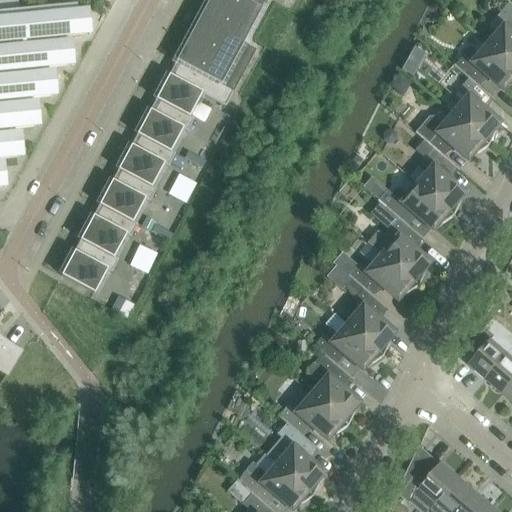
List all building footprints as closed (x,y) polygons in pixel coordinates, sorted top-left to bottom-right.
[(209,0),(176,61),(233,92),(255,51),(243,44),(244,41),(266,0),(209,0)] [(0,159),(16,158),(13,129),(33,128),(30,99),(50,97),(47,68),(67,67),(64,38),(84,36),(81,12),(76,12),(75,6),(18,12),(17,2),(0,3),(0,159)] [(507,3),(487,27),(496,35),(487,46),(511,67),(511,5),(508,3),(507,3)] [(511,85),(511,67),(487,46),(478,56),(469,48),(453,67),(493,101),(494,101),(474,84),(482,75),(502,91),(509,83),(511,86),(511,85)] [(156,99),(189,117),(201,95),(225,108),(233,92),(176,61),(176,62),(156,99)] [(493,102),(493,101),(453,67),(467,80),(452,97),(461,105),(452,116),(488,147),(495,133),(492,132),(499,124),(480,107),(488,98),(493,102)] [(416,71),(410,80),(420,87),(423,81),(421,74),(416,71)] [(156,99),(137,135),(170,152),(182,130),(187,133),(194,120),(189,117),(156,99)] [(415,134),(458,171),(439,154),(447,145),(467,161),(474,153),(476,156),(488,147),(452,116),(443,126),(433,118),(428,118),(415,134)] [(458,172),(458,171),(415,134),(414,134),(423,142),(415,151),(414,151),(424,159),(417,167),(425,175),(417,186),(453,217),(460,204),(457,202),(464,194),(444,177),(453,168),(458,172)] [(137,135),(118,170),(151,188),(163,166),(168,168),(175,155),(170,152),(137,135)] [(118,170),(99,205),(132,223),(144,201),(149,203),(156,190),(151,188),(118,170)] [(187,205),(196,184),(179,176),(169,196),(187,205)] [(453,217),(417,186),(407,196),(398,189),(383,207),(423,241),(404,224),(412,215),(432,231),(439,223),(441,226),(453,217)] [(99,205),(80,240),(113,258),(125,236),(130,239),(137,225),(132,223),(99,205)] [(423,242),(423,241),(383,207),(382,207),(397,220),(382,236),(377,232),(367,243),(381,256),(418,287),(425,274),(422,272),(429,264),(409,247),(418,238),(423,242)] [(61,277),(92,294),(94,295),(106,271),(111,274),(118,261),(113,258),(80,240),(61,277)] [(131,269),(149,276),(157,255),(139,248),(131,269)] [(363,259),(347,277),(350,280),(351,280),(369,295),(377,285),(397,301),(404,293),(405,296),(418,287),(381,256),(372,266),(363,259)] [(350,280),(343,289),(353,300),(346,307),(355,315),(346,326),(383,357),(390,344),(387,342),(394,334),(380,322),(374,317),(382,308),(385,310),(387,312),(388,312),(388,311),(372,297),(369,295),(351,280),(350,280)] [(111,298),(106,309),(117,315),(123,304),(111,298)] [(123,304),(117,315),(126,319),(134,305),(125,301),(123,304)] [(469,366),(486,381),(511,350),(511,338),(502,329),(503,328),(497,322),(494,319),(485,329),(469,348),(478,355),(469,366)] [(383,357),(346,326),(337,336),(328,329),(312,347),(353,382),(353,381),(334,364),(342,355),(361,371),(368,363),(370,366),(383,357)] [(0,372),(5,376),(19,353),(20,353),(21,352),(14,348),(7,344),(1,339),(0,338),(0,372)] [(320,385),(311,396),(348,427),(354,414),(352,412),(358,404),(339,387),(347,378),(352,382),(353,382),(312,347),(320,355),(305,372),(320,385)] [(511,350),(486,381),(502,395),(511,383),(511,350)] [(511,383),(502,395),(511,403),(511,383)] [(348,427),(311,396),(302,406),(293,399),(277,417),(318,452),(318,451),(299,434),(307,425),(326,441),(333,433),(335,436),(348,427)] [(273,403),(268,408),(276,416),(281,410),(273,403)] [(317,452),(318,452),(277,417),(285,424),(276,435),(291,448),(276,466),(312,497),(319,484),(316,482),(323,474),(304,457),(312,448),(317,452)] [(403,482),(397,493),(409,503),(408,503),(409,504),(411,502),(423,511),(429,511),(459,478),(442,464),(433,474),(424,467),(414,458),(403,482)] [(312,497),(276,466),(267,476),(252,464),(236,482),(263,505),(271,511),(272,511),(263,505),(272,495),(291,511),(298,503),(300,506),(312,497)] [(458,511),(475,493),(459,478),(429,511),(458,511)] [(271,511),(263,505),(236,482),(250,495),(241,505),(247,510),(245,511),(271,511)] [(487,511),(492,507),(475,493),(458,511),(487,511)]
